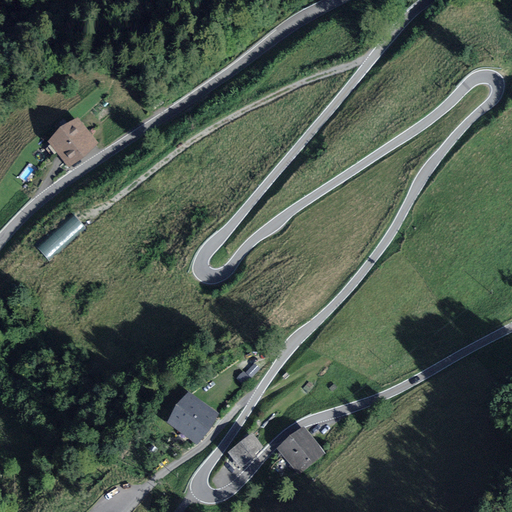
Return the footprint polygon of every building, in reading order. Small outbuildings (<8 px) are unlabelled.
[(79,122),(51,145),(69,167),(97,144),(79,122)] [(74,213),(38,246),(50,259),(86,226),(74,213)] [(251,380),(244,373),(238,380),(245,386),(251,380)] [(217,415),(190,396),(170,423),(198,442),(217,415)] [(323,454),(304,432),(281,451),(300,473),(323,454)] [(263,450),(253,438),(231,456),(241,468),(263,450)]
